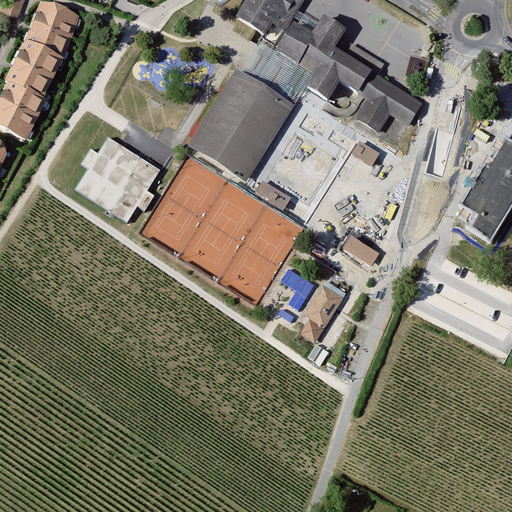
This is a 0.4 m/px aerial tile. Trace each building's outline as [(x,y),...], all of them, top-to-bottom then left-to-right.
[(24,0),(2,0),(0,8),(0,9),(19,17),(24,0)] [(248,0),(236,20),(262,37),(265,39),(273,27),(284,34),(305,0),(248,0)] [(80,19),(41,4),(36,16),(38,17),(31,35),(29,35),(25,45),(63,62),(80,19)] [(313,38),(294,26),(280,49),(276,54),(313,77),(305,90),(322,100),(327,104),(339,85),(367,103),(356,121),(378,135),(390,117),(408,128),(422,106),(377,78),(384,66),(352,46),(345,58),(335,52),(346,32),(324,19),(313,38)] [(428,42),(423,50),(427,52),(433,44),(428,42)] [(44,102),(63,62),(25,45),(19,56),(21,56),(12,74),(11,73),(6,83),(10,85),(44,102)] [(294,106),(236,70),(188,147),(245,183),(294,106)] [(47,103),(44,102),(10,85),(4,96),(5,96),(0,107),(0,130),(8,135),(14,138),(28,142),(47,103)] [(161,170),(109,137),(98,154),(91,150),(82,164),(88,168),(74,190),(128,223),(138,207),(145,212),(155,195),(148,191),(161,170)] [(511,144),(511,145),(508,143),(488,175),(484,173),(462,209),(480,220),(473,231),(490,242),(511,205),(511,144)] [(288,199),(263,184),(256,197),(280,212),(288,199)] [(377,255),(352,240),(345,252),(370,267),(377,255)] [(347,299),(325,286),(308,314),(313,319),(305,331),(322,342),(339,313),(347,299)]
